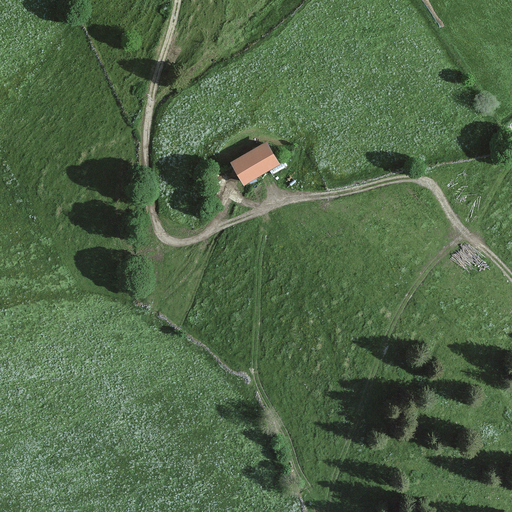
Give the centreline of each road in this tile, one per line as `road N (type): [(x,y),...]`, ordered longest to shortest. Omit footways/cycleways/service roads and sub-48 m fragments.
road 1 (unclassified): [(264,209),(183,242),(163,236),(153,218),(145,163),(149,104),(178,0)]
road 2 (track): [(309,511),(256,361),(264,209)]
road 3 (track): [(511,276),(465,234),(432,185),(417,179),(264,209)]
